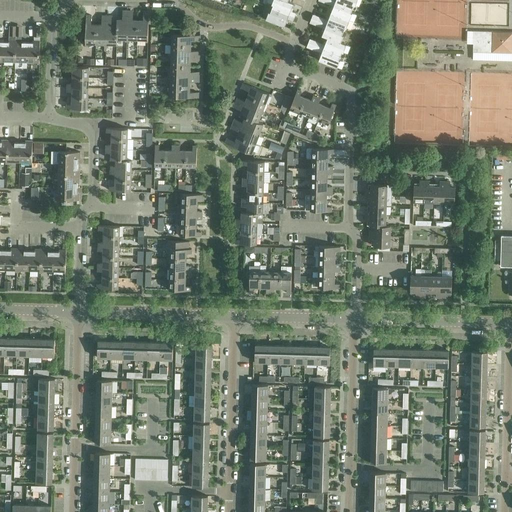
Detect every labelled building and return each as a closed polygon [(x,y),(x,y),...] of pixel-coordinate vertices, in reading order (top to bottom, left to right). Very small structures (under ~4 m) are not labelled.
[(294,3),(288,1),(284,0),(273,0),(271,7),(295,17),(296,13),(291,11),(294,3)] [(350,20),(354,9),(331,0),(319,0),(329,4),(334,6),(331,13),(350,20)] [(357,0),(331,0),(354,9),(357,0)] [(401,0),(400,28),(464,31),(466,1),(454,0),(446,0),(446,6),(419,5),(419,0),(401,0)] [(295,17),(271,7),(269,7),(267,11),(269,12),(266,19),(285,26),(288,19),(293,21),(295,17)] [(127,41),(128,10),(123,10),(122,19),(117,19),(117,24),(117,39),(125,39),(125,41),(127,41)] [(137,39),(138,19),(133,19),(133,11),(128,10),(127,41),(129,41),(129,39),(137,39)] [(138,19),(137,39),(146,39),(146,42),(148,42),(149,11),(144,11),(143,20),(138,19)] [(345,31),(350,20),(331,13),(329,20),(312,13),(311,18),(345,31)] [(96,43),(97,24),(91,24),(92,15),(86,15),(85,45),(88,45),(88,43),(96,43)] [(106,46),(107,15),(102,15),(102,24),(97,24),(96,43),(104,43),(104,46),(106,46)] [(117,24),(112,24),(112,15),(107,15),(106,46),(108,46),(108,43),(117,44),(117,39),(117,24)] [(341,43),(341,42),(345,31),(311,18),(309,22),(320,26),(325,28),(322,36),(328,38),(328,37),(341,43)] [(15,63),(16,25),(9,25),(9,35),(15,35),(15,39),(8,39),(8,42),(3,42),(3,61),(13,61),(13,63),(15,63)] [(27,61),(27,42),(22,42),(22,39),(20,39),(20,36),(22,36),(22,26),(16,25),(15,63),(17,63),(17,61),(27,61)] [(27,42),(27,61),(37,61),(37,64),(39,64),(40,40),(40,26),(33,26),(33,39),(32,39),(32,42),(27,42)] [(473,52),(511,52),(511,32),(474,31),(473,52)] [(172,44),(191,45),(191,40),(200,40),(200,35),(170,34),(170,36),(172,36),(172,44)] [(346,45),(341,42),(341,43),(328,37),(328,38),(325,44),(309,38),(307,42),(342,56),(346,45)] [(338,67),(342,56),(307,42),(306,47),(322,53),(319,60),(338,67)] [(191,50),(191,45),(172,44),(171,53),(169,52),(169,54),(200,55),(200,50),(191,50)] [(199,61),(200,55),(169,54),(169,56),(171,56),(171,65),(190,65),(190,61),(199,61)] [(136,65),(146,66),(146,57),(140,56),(140,61),(136,61),(136,65)] [(190,71),(190,65),(171,65),(171,73),(168,73),(168,75),(199,76),(199,71),(190,71)] [(73,77),(88,77),(89,66),(68,66),(68,70),(73,70),(73,77)] [(199,81),(199,76),(168,75),(168,77),(170,77),(170,85),(190,86),(190,81),(199,81)] [(88,87),(88,77),(73,77),(72,83),(67,83),(67,87),(88,87)] [(248,95),(266,103),(269,95),(271,96),(272,94),(243,82),(242,87),(250,90),(248,95)] [(189,91),(190,86),(170,85),(170,94),(168,94),(168,96),(198,97),(198,92),(189,91)] [(88,98),(88,87),(67,87),(67,91),(72,91),(72,97),(88,98)] [(299,112),(305,97),(299,95),(301,90),(298,89),(290,108),(299,112)] [(263,110),(266,103),(248,95),(246,100),(238,97),(236,102),(264,113),(265,111),(263,110)] [(309,116),(317,97),(313,95),(311,100),(305,97),(299,112),(309,116)] [(87,108),(88,98),(72,97),(72,104),(67,104),(67,108),(87,108)] [(319,120),(324,105),(319,103),(321,98),(317,97),(309,116),(319,120)] [(264,115),(264,113),(236,102),(234,107),(242,110),(240,115),(245,117),(258,122),(259,122),(262,114),(264,115)] [(324,105),(319,120),(317,125),(326,128),(328,123),(328,124),(336,104),(332,103),(330,107),(324,105)] [(263,123),(259,122),(258,122),(245,117),(244,121),(235,118),(233,123),(262,134),(262,132),(260,131),(263,123)] [(292,131),(295,125),(288,122),(288,123),(284,122),(282,127),(292,131)] [(261,136),(262,134),(233,123),(231,128),(240,131),(238,136),(256,143),(259,135),(261,136)] [(295,125),(292,131),(298,133),(300,127),(295,125)] [(111,138),(127,139),(128,128),(107,128),(106,132),(111,132),(111,138)] [(311,138),(314,132),(307,129),(305,136),(311,138)] [(279,141),(285,144),(290,132),(283,130),(279,141)] [(314,132),(311,138),(317,141),(320,134),(314,132)] [(253,151),(256,143),(238,136),(236,141),(228,137),(226,142),(254,154),(255,151),(253,151)] [(127,148),(127,139),(111,138),(111,144),(106,144),(106,148),(127,148)] [(8,163),(8,140),(5,140),(3,142),(0,142),(0,160),(5,161),(5,163),(8,163)] [(20,162),(20,143),(13,142),(12,140),(8,140),(8,163),(9,164),(9,161),(20,162)] [(20,143),(20,162),(30,162),(30,164),(32,164),(33,141),(29,141),(28,143),(20,143)] [(44,153),(44,143),(34,143),(34,153),(44,153)] [(165,165),(165,150),(159,150),(159,144),(155,144),(154,165),(165,165)] [(175,166),(176,145),(172,145),(172,150),(165,150),(165,165),(175,166)] [(186,166),(186,150),(180,150),(180,145),(176,145),(175,166),(186,166)] [(186,150),(186,166),(196,166),(197,145),(192,145),(192,150),(186,150)] [(312,158),(328,159),(328,152),(333,152),(333,148),(312,148),(306,147),(306,158),(312,158)] [(127,159),(127,148),(106,148),(106,152),(111,152),(111,159),(115,159),(127,159)] [(59,163),(77,164),(77,156),(80,155),(80,152),(57,151),(57,153),(59,153),(59,163)] [(328,165),(328,159),(312,158),(312,168),(333,169),(333,165),(328,165)] [(110,169),(131,170),(132,159),(127,159),(115,159),(115,165),(110,165),(110,169)] [(248,170),(264,171),(264,160),(243,160),(243,164),(248,164),(248,170)] [(77,171),(77,164),(59,163),(58,173),(56,173),(56,175),(80,176),(80,172),(77,171)] [(333,173),(333,169),(312,168),(312,179),(327,179),(327,173),(333,173)] [(131,180),(131,170),(110,169),(110,173),(115,173),(115,179),(131,180)] [(264,181),(264,171),(248,170),(248,176),(243,176),(243,180),(264,181)] [(28,181),(31,181),(31,175),(29,175),(29,173),(21,172),(21,185),(28,186),(28,181)] [(79,179),(80,176),(56,175),(56,177),(58,177),(58,187),(77,188),(77,180),(79,179)] [(131,191),(131,180),(115,179),(115,186),(110,186),(110,190),(131,191)] [(327,185),(327,179),(312,179),(311,189),(332,190),(332,185),(327,185)] [(264,191),(264,181),(243,180),(242,185),(248,185),(247,191),(264,191)] [(424,201),(424,181),(420,180),(420,185),(414,185),(413,201),(424,201)] [(434,202),(435,186),(429,186),(429,181),(424,181),(424,201),(434,202)] [(444,202),(445,181),(440,181),(440,186),(435,186),(434,202),(444,202)] [(445,181),(444,202),(455,203),(455,187),(450,186),(450,181),(445,181)] [(366,194),(387,195),(387,185),(371,184),(371,189),(366,189),(366,194)] [(76,196),(77,188),(58,187),(58,197),(55,197),(55,200),(79,200),(79,197),(76,196)] [(332,193),(332,190),(311,189),(311,194),(305,194),(305,199),(311,199),(327,200),(327,193),(332,193)] [(263,201),(264,191),(247,191),(247,197),(242,197),(242,201),(263,201)] [(181,204),(197,204),(197,198),(203,198),(203,194),(181,193),(181,204)] [(387,205),(387,195),(366,194),(366,199),(371,199),(371,204),(387,205)] [(327,206),(327,200),(311,199),(311,210),(331,210),(332,206),(327,206)] [(263,213),(263,201),(242,201),(242,205),(247,205),(247,211),(247,212),(258,212),(263,213)] [(197,210),(197,204),(181,204),(181,214),(202,215),(202,210),(197,210)] [(386,215),(387,205),(371,204),(370,210),(365,209),(365,214),(386,215)] [(247,212),(247,211),(242,211),(241,218),(236,218),(236,222),(257,222),(258,212),(247,212)] [(202,219),(202,215),(181,214),(181,224),(197,224),(197,218),(202,219)] [(386,226),(386,225),(386,215),(365,214),(365,219),(370,220),(370,225),(375,226),(375,225),(386,226)] [(257,222),(236,222),(236,226),(241,226),(241,232),(262,232),(263,223),(257,222)] [(196,231),(197,224),(181,224),(180,235),(201,235),(202,231),(196,231)] [(104,236),(120,237),(120,226),(99,225),(99,230),(104,230),(104,236)] [(370,235),(390,236),(391,225),(386,225),(386,226),(375,225),(375,226),(375,230),(370,230),(370,235)] [(262,233),(262,232),(241,232),(241,239),(236,238),(236,242),(257,243),(257,233),(262,233)] [(390,246),(390,236),(370,235),(369,240),(374,240),(374,246),(377,246),(377,250),(390,250),(390,246)] [(511,266),(511,235),(501,235),(500,266),(511,266)] [(120,247),(120,237),(104,236),(103,242),(98,242),(98,246),(120,247)] [(170,258),(186,259),(186,252),(191,253),(191,248),(189,248),(189,241),(168,240),(168,248),(171,248),(170,258)] [(119,257),(120,247),(98,246),(98,250),(103,251),(103,257),(119,257)] [(313,256),(319,256),(335,257),(335,250),(340,250),(340,246),(320,246),(319,250),(314,250),(313,256)] [(442,256),(442,248),(434,247),(434,252),(436,252),(436,256),(442,256)] [(17,272),(18,248),(14,248),(13,251),(6,250),(5,269),(15,269),(15,272),(17,272)] [(29,270),(29,251),(23,251),(22,248),(18,248),(17,272),(19,272),(19,269),(29,270)] [(442,248),(442,256),(453,257),(453,252),(450,252),(450,248),(442,248)] [(41,272),(42,249),(38,249),(37,251),(29,251),(29,270),(39,270),(39,272),(41,272)] [(53,270),(54,252),(47,252),(45,249),(42,249),(41,272),(43,272),(43,270),(53,270)] [(54,252),(53,270),(63,271),(63,273),(65,273),(66,250),(62,249),(61,252),(54,252)] [(335,263),(335,257),(319,256),(319,267),(340,267),(340,263),(335,263)] [(119,267),(119,257),(103,257),(103,263),(98,263),(98,267),(119,267)] [(186,265),(186,259),(170,258),(170,269),(191,269),(191,265),(186,265)] [(260,286),(261,264),(260,264),(260,265),(250,265),(250,271),(249,292),(254,292),(254,286),(260,286)] [(270,292),(271,271),(265,271),(265,264),(261,264),(260,286),(266,287),(266,292),(270,292)] [(281,287),(281,265),(280,265),(280,272),(271,271),(270,292),(274,292),(275,287),(281,287)] [(281,265),(281,287),(287,287),(287,293),(291,293),(292,272),(286,272),(286,265),(281,265)] [(420,297),(421,269),(421,266),(418,266),(418,269),(417,269),(417,275),(411,275),(410,291),(416,291),(416,296),(420,297)] [(119,277),(119,267),(98,267),(98,271),(103,271),(103,277),(119,277)] [(339,271),(340,267),(319,267),(319,271),(312,271),(312,277),(319,277),(334,277),(334,271),(339,271)] [(191,273),(191,269),(170,269),(170,279),(186,279),(186,273),(191,273)] [(431,292),(431,276),(424,275),(424,269),(421,269),(420,297),(425,297),(426,292),(431,292)] [(441,297),(441,276),(441,272),(440,271),(438,271),(437,272),(436,273),(436,276),(431,276),(431,292),(436,292),(436,297),(441,297)] [(441,276),(441,297),(446,297),(446,292),(451,292),(452,276),(441,276)] [(118,288),(119,277),(103,277),(102,283),(97,283),(97,288),(118,288)] [(334,284),(334,277),(319,277),(318,287),(339,288),(339,284),(334,284)] [(185,286),(186,279),(170,279),(169,289),(190,290),(190,286),(185,286)] [(17,355),(17,338),(5,338),(4,355),(17,355)] [(29,356),(30,339),(17,338),(17,355),(29,356)] [(42,356),(42,339),(30,339),(29,356),(42,356)] [(42,339),(42,356),(54,356),(55,340),(42,339)] [(110,357),(111,341),(98,340),(98,357),(110,357)] [(123,358),(123,341),(111,341),(110,357),(123,358)] [(135,358),(135,342),(123,341),(123,358),(135,358)] [(147,359),(148,342),(135,342),(135,358),(147,359)] [(160,359),(160,342),(148,342),(147,359),(160,359)] [(160,342),(160,359),(172,359),(173,343),(160,342)] [(196,356),(212,356),(213,344),(197,343),(196,356)] [(267,362),(268,345),(255,345),(255,362),(267,362)] [(280,362),(280,346),(268,345),(267,362),(280,362)] [(292,363),(293,346),(280,346),(280,362),(292,363)] [(305,363),(305,346),(293,346),(292,363),(305,363)] [(317,363),(318,347),(305,346),(305,363),(317,363)] [(318,347),(317,363),(330,364),(330,347),(318,347)] [(386,365),(386,349),(374,348),(373,365),(386,365)] [(398,365),(399,349),(386,349),(386,365),(398,365)] [(411,366),(411,349),(399,349),(398,365),(411,366)] [(423,366),(423,350),(411,349),(411,366),(423,366)] [(435,367),(436,350),(423,350),(423,366),(435,367)] [(436,350),(435,367),(448,367),(449,350),(436,350)] [(472,364),(487,364),(488,352),(472,351),(472,364)] [(212,369),(212,356),(196,356),(196,369),(212,369)] [(487,377),(487,364),(472,364),(471,376),(487,377)] [(135,377),(135,372),(134,372),(134,367),(127,367),(127,371),(126,371),(126,377),(135,377)] [(211,382),(212,369),(196,369),(196,381),(211,382)] [(487,389),(487,377),(471,376),(471,389),(487,389)] [(39,391),(54,391),(55,378),(39,378),(39,391)] [(96,392),(112,393),(112,380),(97,379),(96,392)] [(211,395),(211,382),(196,381),(195,394),(211,395)] [(252,396),(268,397),(268,384),(253,384),(252,396)] [(315,398),(330,399),(331,386),(315,386),(315,398)] [(372,400),(388,400),(388,388),(373,387),(372,400)] [(486,402),(487,389),(471,389),(471,401),(486,402)] [(54,404),(54,391),(39,391),(39,403),(54,404)] [(111,405),(112,393),(96,392),(96,405),(111,405)] [(211,407),(211,395),(195,394),(195,407),(211,407)] [(267,409),(268,397),(252,396),(252,409),(267,409)] [(330,411),(330,399),(315,398),(315,411),(330,411)] [(387,413),(388,400),(372,400),(372,412),(387,413)] [(486,414),(486,402),(471,401),(470,414),(486,414)] [(54,417),(54,404),(39,403),(38,416),(54,417)] [(450,413),(455,413),(455,412),(459,412),(459,406),(455,406),(455,405),(450,404),(450,413)] [(111,418),(111,405),(96,405),(96,417),(111,418)] [(210,420),(211,407),(195,407),(195,420),(210,420)] [(267,422),(267,409),(252,409),(252,421),(267,422)] [(330,424),(330,411),(315,411),(314,423),(330,424)] [(387,425),(387,413),(372,412),(372,425),(387,425)] [(486,426),(486,414),(470,414),(470,426),(486,426)] [(53,430),(54,417),(38,416),(38,429),(53,430)] [(111,431),(111,418),(96,417),(95,430),(111,431)] [(399,425),(407,426),(407,417),(402,417),(402,425),(399,425)] [(267,434),(267,422),(252,421),(251,434),(267,434)] [(194,435),(210,436),(210,423),(194,423),(194,435)] [(329,436),(330,424),(314,423),(314,436),(329,436)] [(387,438),(387,425),(372,425),(371,437),(387,438)] [(407,438),(407,426),(399,425),(399,432),(401,432),(401,438),(407,438)] [(470,442),(485,442),(485,430),(470,429),(470,442)] [(110,443),(111,431),(95,430),(95,443),(110,443)] [(37,445),(53,445),(53,433),(38,432),(37,445)] [(266,447),(267,434),(251,434),(251,446),(266,447)] [(209,449),(210,436),(194,435),(194,448),(209,449)] [(386,450),(387,438),(371,437),(371,450),(386,450)] [(314,452),(329,452),(329,440),(314,439),(314,452)] [(485,455),(485,442),(470,442),(469,454),(485,455)] [(52,458),(53,445),(37,445),(37,457),(52,458)] [(266,459),(266,447),(251,446),(251,459),(266,459)] [(209,461),(209,449),(194,448),(193,461),(209,461)] [(386,463),(386,450),(371,450),(371,462),(386,463)] [(94,465),(110,465),(110,452),(95,452),(94,465)] [(328,465),(329,452),(314,452),(313,464),(328,465)] [(484,467),(485,455),(469,454),(469,467),(484,467)] [(52,471),(52,458),(37,457),(37,470),(52,471)] [(209,474),(209,461),(193,461),(193,473),(209,474)] [(250,475),(266,476),(266,463),(251,463),(250,475)] [(328,477),(328,465),(313,464),(313,477),(328,477)] [(109,478),(110,465),(94,465),(94,477),(109,478)] [(484,480),(484,467),(469,467),(468,479),(484,480)] [(51,483),(52,471),(37,470),(36,483),(51,483)] [(370,484),(385,485),(386,472),(370,472),(370,484)] [(5,482),(11,482),(11,474),(1,473),(1,478),(0,478),(0,481),(5,481),(5,482)] [(208,487),(209,474),(193,473),(193,486),(208,487)] [(265,489),(266,476),(250,475),(250,488),(265,489)] [(109,490),(109,478),(94,477),(94,490),(109,490)] [(328,490),(328,477),(313,477),(313,489),(328,490)] [(484,492),(484,480),(468,479),(468,492),(484,492)] [(385,497),(385,485),(370,484),(370,497),(385,497)] [(265,501),(265,489),(250,488),(249,501),(265,501)] [(109,503),(109,490),(94,490),(93,503),(109,503)] [(446,504),(446,494),(438,494),(437,499),(445,500),(445,504),(446,504)] [(446,494),(446,504),(453,504),(453,502),(458,502),(459,494),(446,494)] [(192,508),(208,508),(208,496),(192,495),(192,508)] [(385,510),(385,497),(370,497),(369,510),(385,510)] [(264,511),(265,501),(249,501),(249,511),(264,511)] [(395,510),(405,510),(405,502),(399,502),(399,510),(395,510)] [(108,511),(109,503),(93,503),(93,511),(108,511)]
